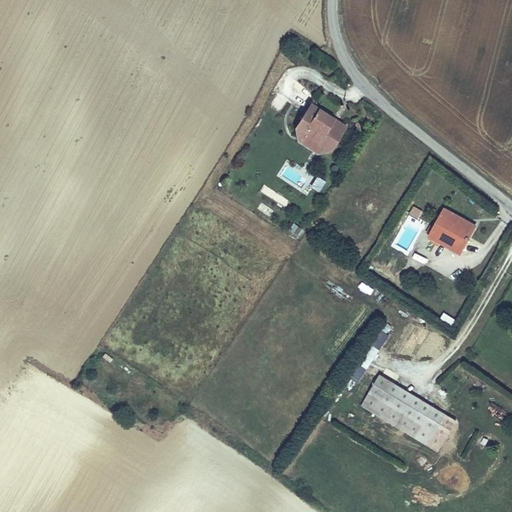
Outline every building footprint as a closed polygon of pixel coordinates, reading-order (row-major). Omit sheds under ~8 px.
[(317,152),(333,150),(349,124),(337,117),(338,116),(320,104),(320,105),(312,101),(296,125),(297,139),(317,152)] [(327,181),(317,176),(311,186),(320,192),(327,181)] [(264,186),(261,192),(287,206),(290,199),(264,186)] [(447,204),(429,234),(464,252),(480,223),(447,204)] [(424,210),(415,205),(410,212),(419,217),(424,210)] [(304,229),(293,222),(288,229),(299,236),(304,229)] [(363,282),(359,287),(370,294),(373,289),(363,282)] [(368,367),(389,335),(382,330),(361,362),(368,367)] [(459,420),(382,373),(362,405),(440,452),(459,420)]
